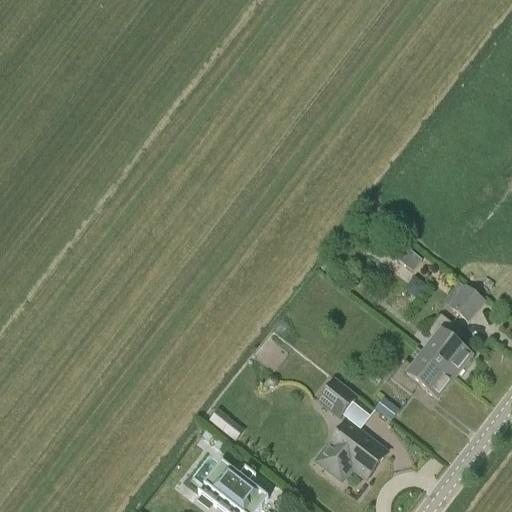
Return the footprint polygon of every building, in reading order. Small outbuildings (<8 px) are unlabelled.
[(448,309),(468,324),(483,304),(464,289),(448,309)] [(435,340),(423,356),(454,380),(471,358),(453,343),(460,334),(439,317),(427,333),(435,340)] [(437,402),(454,380),(423,356),(412,370),(404,364),(391,382),(411,397),(418,387),(437,402)] [(317,403),(339,421),(355,401),(333,383),(317,403)] [(399,413),(383,401),(374,413),(390,425),(399,413)] [(216,415),(207,427),(219,436),(228,424),(216,415)] [(326,451),(316,465),(326,472),(341,484),(351,471),(366,482),(386,456),(346,425),(326,451)] [(258,511),(267,501),(249,487),(255,480),(244,472),(239,479),(221,465),(203,488),(233,511),(258,511)]
